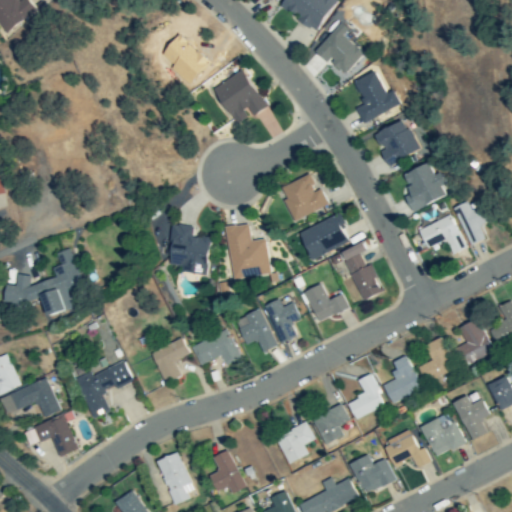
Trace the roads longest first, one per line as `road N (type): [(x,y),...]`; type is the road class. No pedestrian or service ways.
road 1 (residential): [(46,503),(182,411),(252,397),(511,262)]
road 2 (residential): [(425,301),(327,125),(218,0)]
